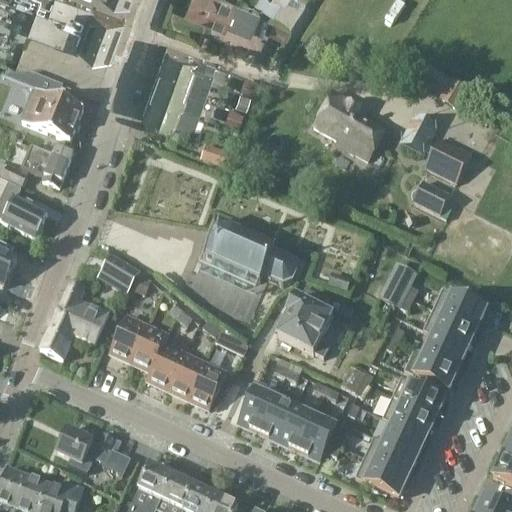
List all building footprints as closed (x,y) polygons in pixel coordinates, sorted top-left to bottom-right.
[(6,0),(7,0),(38,12),(35,18),(29,35),(57,45),(76,52),(77,49),(97,56),(110,60),(124,21),(64,0),(6,0)] [(249,38),(258,14),(234,5),(234,4),(223,0),(190,0),(185,13),(225,28),(249,38)] [(271,18),(282,0),(257,0),(253,7),(271,18)] [(282,43),(288,32),(273,24),(268,34),(282,43)] [(205,47),(208,37),(200,34),(196,43),(205,47)] [(206,88),(214,66),(166,48),(158,71),(206,88)] [(454,113),(466,93),(401,53),(388,73),(454,113)] [(198,111),(206,88),(158,71),(142,116),(158,122),(160,125),(166,127),(169,125),(173,127),(175,124),(185,128),(192,109),(198,111)] [(40,82),(17,72),(14,80),(37,89),(40,82)] [(257,84),(244,79),(240,88),(254,93),(257,84)] [(70,147),(83,114),(34,93),(20,126),(70,147)] [(250,99),(239,95),(236,104),(246,108),(250,99)] [(368,164),(385,133),(358,119),(361,113),(331,97),(312,131),(337,144),(336,146),(368,164)] [(243,115),(229,110),(225,120),(239,125),(243,115)] [(175,153),(180,139),(173,136),(167,150),(175,153)] [(456,187),(471,157),(439,141),(424,170),(456,187)] [(58,146),(52,160),(69,167),(75,153),(58,146)] [(227,172),(231,158),(204,149),(199,163),(227,172)] [(0,182),(10,188),(22,194),(29,176),(44,182),(42,185),(59,192),(69,167),(52,160),(30,151),(21,172),(20,175),(20,176),(7,170),(0,166),(0,182)] [(440,219),(450,199),(423,186),(413,206),(440,219)] [(10,188),(0,206),(0,224),(3,226),(2,227),(35,243),(36,240),(40,240),(43,234),(42,229),(47,218),(17,203),(22,194),(10,188)] [(210,244),(203,261),(214,266),(210,276),(245,291),(249,281),(259,286),(261,279),(283,289),(292,284),(296,274),(292,266),(272,257),(274,251),(218,226),(213,238),(210,244)] [(15,252),(0,245),(0,290),(3,292),(17,263),(11,260),(15,252)] [(106,262),(98,275),(120,288),(116,294),(124,298),(128,291),(134,282),(138,275),(108,258),(106,262)] [(383,291),(378,301),(400,313),(406,302),(411,291),(417,279),(400,270),(388,293),(383,291)] [(332,277),(328,287),(345,294),(349,284),(332,277)] [(138,280),(132,293),(144,299),(150,285),(138,280)] [(51,329),(40,354),(63,365),(69,351),(74,340),(83,344),(95,350),(109,320),(84,307),(79,305),(85,293),(78,291),(70,288),(51,329)] [(411,291),(406,302),(413,306),(418,295),(411,291)] [(434,313),(433,314),(477,334),(486,315),(451,299),(442,294),(434,313)] [(289,320),(279,342),(314,360),(315,358),(323,362),(330,349),(321,345),(333,321),(296,302),(287,319),(289,320)] [(406,302),(400,313),(408,317),(413,306),(406,302)] [(168,316),(176,323),(182,315),(174,309),(168,316)] [(433,314),(423,336),(432,340),(467,356),(477,334),(433,314)] [(193,324),(182,315),(176,323),(187,332),(193,324)] [(126,323),(109,359),(131,369),(147,333),(126,323)] [(206,326),(201,333),(215,343),(219,337),(221,334),(207,324),(206,326)] [(397,332),(392,343),(399,347),(405,336),(397,332)] [(147,333),(131,369),(150,378),(151,378),(164,351),(168,343),(147,333)] [(220,337),(215,348),(244,361),(246,357),(248,351),(223,333),(220,337)] [(430,344),(423,359),(458,375),(467,356),(432,340),(430,344)] [(392,343),(386,354),(394,358),(399,347),(392,343)] [(150,378),(146,386),(168,396),(184,360),(171,354),(164,351),(151,378),(150,378)] [(414,354),(404,377),(413,381),(414,379),(449,395),(458,375),(423,359),(414,354)] [(184,360),(168,396),(189,406),(205,370),(184,360)] [(278,369),(274,377),(285,381),(288,374),(278,369)] [(205,370),(189,406),(210,415),(211,412),(214,407),(226,380),(205,370)] [(288,374),(285,381),(296,387),(299,379),(288,374)] [(366,377),(360,389),(368,392),(373,381),(366,377)] [(401,383),(392,403),(436,423),(445,403),(410,386),(401,383)] [(317,387),(313,395),(324,400),(327,392),(317,387)] [(360,389),(355,399),(362,403),(368,392),(360,389)] [(255,395),(239,429),(259,438),(276,402),(256,392),(255,395)] [(327,392),(324,400),(335,405),(339,397),(327,392)] [(276,402),(259,438),(278,447),(296,411),(297,408),(297,407),(294,406),(278,398),(276,402)] [(214,407),(211,412),(216,414),(221,403),(217,401),(214,407)] [(392,404),(383,423),(427,443),(436,423),(392,403),(392,404)] [(353,409),(348,420),(355,423),(359,412),(353,409)] [(296,411),(278,447),(297,456),(298,456),(315,421),(296,411)] [(315,421),(298,456),(300,457),(319,466),(334,433),(337,427),(317,417),(315,421)] [(374,441),(374,443),(417,463),(427,443),(383,423),(382,424),(391,428),(387,436),(383,445),(374,441)] [(64,434),(54,456),(70,463),(68,469),(87,478),(93,465),(91,464),(93,461),(103,466),(102,469),(124,479),(131,464),(109,454),(114,444),(103,439),(98,449),(64,434)] [(339,437),(334,448),(341,452),(346,440),(339,437)] [(511,439),(505,456),(503,458),(511,462),(511,439)] [(374,443),(364,463),(408,483),(417,463),(374,443)] [(334,448),(329,459),(337,463),(341,452),(334,448)] [(497,472),(493,481),(511,489),(511,462),(503,458),(502,460),(500,459),(494,471),(497,472)] [(362,467),(355,483),(364,487),(375,492),(373,494),(386,500),(387,498),(399,503),(408,483),(364,463),(362,467)] [(156,511),(172,480),(149,470),(129,511),(156,511)] [(0,505),(14,511),(27,480),(6,471),(0,486),(0,505)] [(37,511),(47,487),(27,480),(14,511),(15,511),(37,511)] [(75,511),(83,493),(50,480),(47,487),(37,511),(75,511)] [(183,511),(193,491),(172,480),(156,511),(183,511)] [(209,511),(215,501),(193,491),(183,511),(209,511)] [(236,511),(237,511),(215,501),(209,511),(236,511)] [(477,508),(475,511),(509,511),(504,510),(484,501),(480,510),(477,508)]
